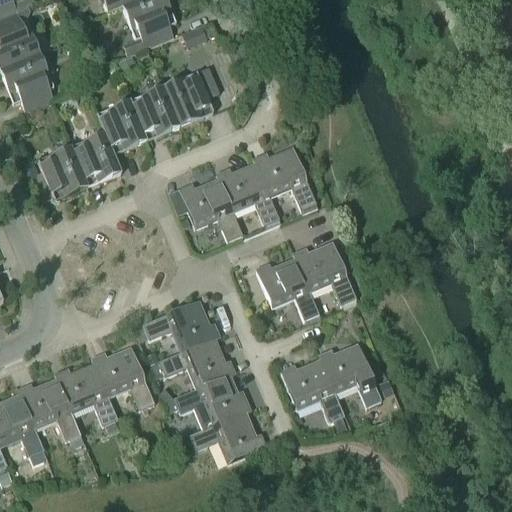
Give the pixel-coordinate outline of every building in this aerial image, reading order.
[(13,0),(0,0),(0,22),(15,17),(34,9),(29,0),(23,0),(15,4),(13,0)] [(145,0),(98,0),(106,18),(121,12),(146,1),(146,0),(145,0)] [(121,12),(135,45),(122,50),(126,61),(172,42),(167,31),(175,28),(162,0),(146,0),(146,1),(121,12)] [(0,75),(38,59),(24,25),(20,27),(15,17),(0,22),(0,75)] [(199,29),(179,38),(185,52),(205,44),(199,29)] [(38,59),(0,75),(0,78),(13,109),(20,106),(24,117),(52,105),(48,94),(53,92),(38,59)] [(116,65),(121,76),(134,71),(129,60),(126,61),(116,65)] [(206,73),(162,92),(179,131),(212,117),(206,103),(217,99),(206,73)] [(162,92),(128,105),(145,145),(179,131),(162,92)] [(128,105),(95,120),(102,138),(103,138),(112,159),(113,159),(145,145),(128,105)] [(102,138),(70,151),(87,191),(120,177),(113,159),(112,159),(103,138),(102,138)] [(70,151),(36,165),(53,205),(87,191),(70,151)] [(266,158),(251,164),(254,169),(267,201),(268,201),(290,192),(299,215),(314,208),(291,154),(268,163),(266,158)] [(229,174),(215,180),(217,185),(231,217),(253,208),(262,230),(277,224),(268,201),(267,201),(254,169),(231,179),(229,174)] [(192,189),(178,195),(193,232),(216,223),(226,246),(241,239),(231,217),(217,185),(194,194),(192,189)] [(306,254),(291,260),(293,265),(294,265),(307,297),(308,297),(330,288),(335,301),(339,310),(355,303),(331,249),(308,259),(306,254)] [(269,269),(255,275),(270,312),(293,303),(302,326),(318,319),(308,297),(307,297),(294,265),(293,265),(271,274),(269,269)] [(143,332),(135,336),(140,348),(148,344),(148,345),(171,335),(180,357),(181,357),(213,344),(218,342),(212,328),(208,330),(198,307),(142,330),(143,332)] [(158,367),(149,371),(154,385),(164,381),(164,382),(187,372),(196,394),(228,381),(229,381),(233,379),(228,366),(223,368),(213,344),(181,357),(180,357),(158,366),(158,367)] [(331,355),(317,361),(319,366),(333,399),(334,398),(354,389),(364,412),(379,405),(356,350),(333,360),(331,355)] [(104,358),(90,364),(92,369),(93,369),(107,402),(107,401),(129,392),(139,415),(154,409),(130,353),(106,363),(104,358)] [(294,371),(280,376),(295,414),(318,405),(328,427),(332,425),(340,422),(343,421),(334,398),(333,399),(319,366),(296,376),(294,371)] [(68,374),(53,380),(55,385),(56,385),(70,417),(71,417),(92,408),(106,441),(117,436),(113,426),(117,424),(107,401),(107,402),(93,369),(92,369),(70,379),(68,374)] [(196,394),(173,403),(180,419),(193,413),(202,435),(244,417),(244,418),(249,416),(243,402),(238,405),(229,381),(228,381),(196,394)] [(31,389),(17,395),(19,400),(33,433),(34,432),(55,423),(65,446),(67,445),(71,454),(84,448),(71,417),(70,417),(56,385),(55,385),(33,394),(31,389)] [(385,401),(392,398),(387,386),(380,389),(385,401)] [(0,446),(19,439),(28,462),(43,455),(34,432),(33,433),(19,400),(0,408),(0,446)] [(202,435),(188,440),(195,456),(218,446),(227,469),(264,453),(259,440),(254,441),(244,418),(244,417),(202,435)] [(337,436),(345,433),(340,422),(332,425),(337,436)]
